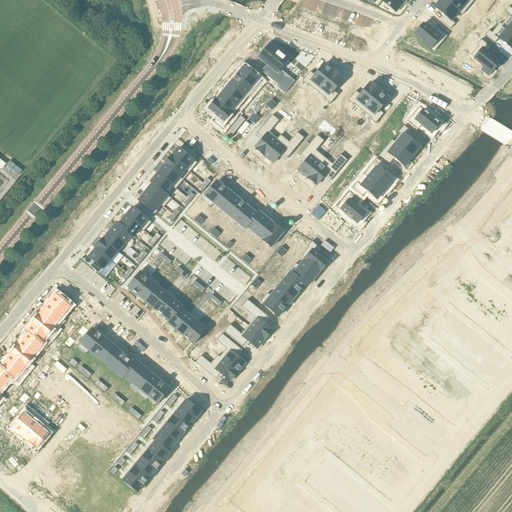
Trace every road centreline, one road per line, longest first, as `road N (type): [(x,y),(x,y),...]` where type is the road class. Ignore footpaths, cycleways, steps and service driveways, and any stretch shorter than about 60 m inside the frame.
road 1 (unclassified): [(0,251),(147,75),(167,40),(167,13)]
road 2 (residential): [(179,117),(352,254)]
road 3 (residential): [(226,407),(58,266)]
road 4 (residential): [(352,254),(226,407)]
road 5 (residential): [(209,508),(332,360)]
road 6 (residential): [(179,117),(58,266)]
road 7 (residential): [(471,114),(352,254)]
road 8 (residential): [(332,360),(456,232)]
road 9 (residential): [(332,360),(450,455)]
road 10 (residential): [(226,407),(142,511)]
road 11 (residential): [(259,21),(179,117)]
